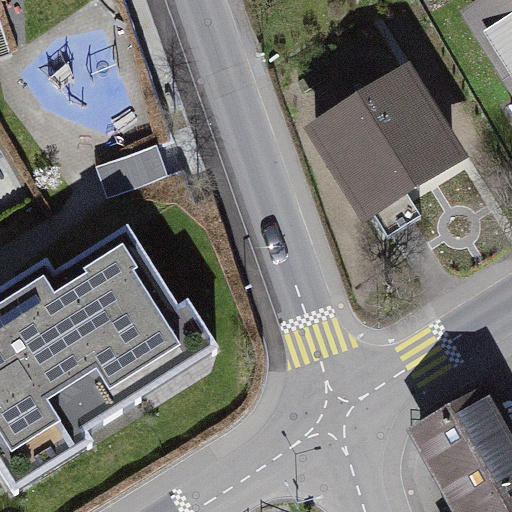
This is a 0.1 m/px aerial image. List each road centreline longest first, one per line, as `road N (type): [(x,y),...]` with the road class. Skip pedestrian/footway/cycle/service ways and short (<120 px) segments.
road 1 (residential): [(200,0),(334,397)]
road 2 (residential): [(152,511),(334,397)]
road 3 (residential): [(334,397),(511,288)]
road 4 (residential): [(334,397),(372,511)]
